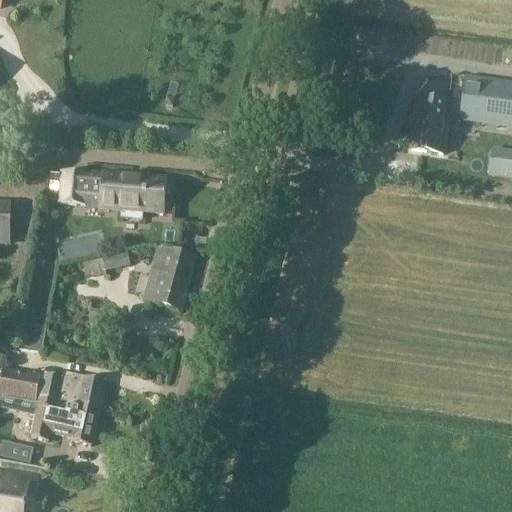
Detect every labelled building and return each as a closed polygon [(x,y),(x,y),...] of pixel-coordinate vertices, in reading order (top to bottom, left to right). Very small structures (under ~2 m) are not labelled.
[(511,85),(465,79),(461,107),(448,105),(418,100),(411,151),(441,155),(446,122),(459,124),(460,121),(511,127),(511,85)] [(511,150),(492,149),(490,173),(511,174),(511,150)] [(58,204),(57,206),(87,208),(87,207),(100,208),(100,209),(100,212),(120,213),(143,215),(164,217),(167,179),(102,175),(102,180),(90,179),(90,178),(90,177),(87,176),(64,174),(60,174),(60,175),(58,204)] [(0,243),(9,244),(10,205),(0,204),(0,243)] [(144,300),(182,311),(197,256),(159,246),(144,300)] [(128,256),(101,261),(103,272),(130,267),(128,256)] [(24,326),(20,349),(42,353),(47,330),(24,326)] [(4,370),(0,393),(0,396),(40,403),(41,397),(69,402),(68,405),(100,410),(106,383),(63,373),(62,378),(45,375),(45,377),(4,370)] [(41,397),(40,403),(0,396),(0,409),(36,417),(31,438),(49,442),(51,434),(57,436),(72,439),(71,442),(92,447),(100,410),(68,405),(69,402),(41,397)] [(0,452),(0,458),(10,461),(14,446),(2,443),(0,452)] [(0,511),(25,511),(30,480),(0,473),(0,511)]
